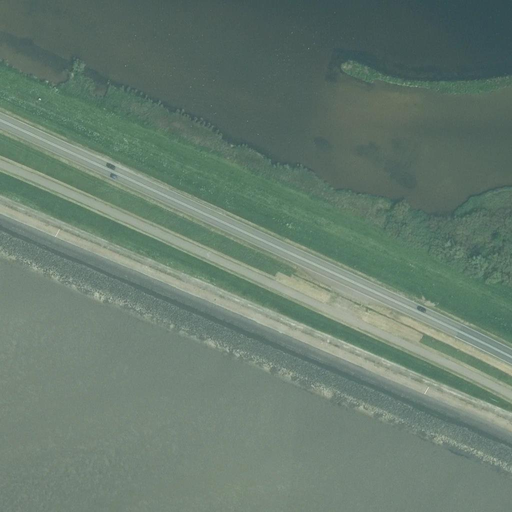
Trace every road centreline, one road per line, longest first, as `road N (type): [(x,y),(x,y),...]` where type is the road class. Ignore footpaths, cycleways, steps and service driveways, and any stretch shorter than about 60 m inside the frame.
road 1 (trunk): [(511,357),(0,119)]
road 2 (unclassified): [(511,397),(0,164)]
